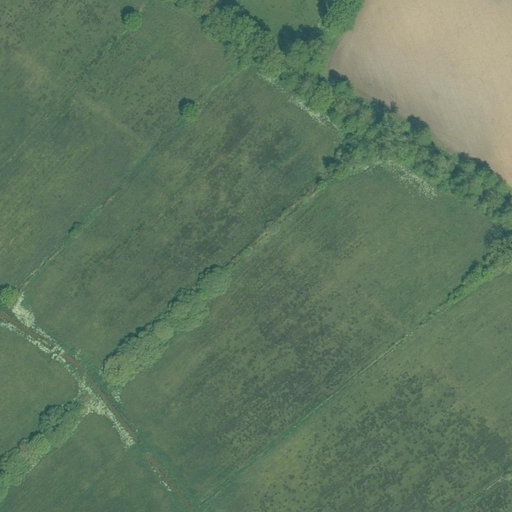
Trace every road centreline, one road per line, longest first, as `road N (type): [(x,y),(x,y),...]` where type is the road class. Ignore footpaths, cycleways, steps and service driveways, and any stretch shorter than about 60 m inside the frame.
road 1 (track): [(205,0),(511,207)]
road 2 (unknown): [(225,511),(227,498),(424,341),(511,288)]
